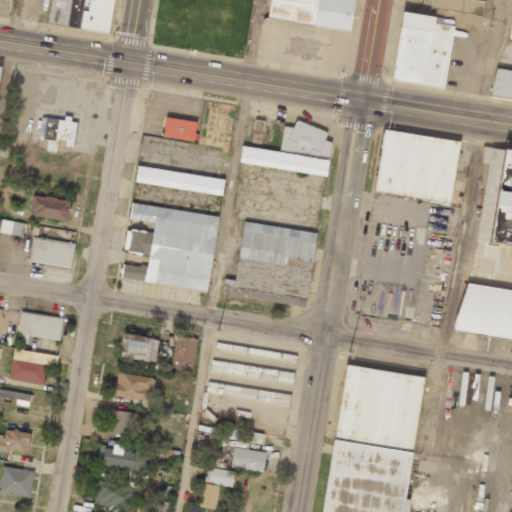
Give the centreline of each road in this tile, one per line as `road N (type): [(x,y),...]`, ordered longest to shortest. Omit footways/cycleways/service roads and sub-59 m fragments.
road 1 (residential): [(0,282),(511,370)]
road 2 (residential): [(129,62),(56,511)]
road 3 (tertiary): [(361,101),(300,511)]
road 4 (primary): [(129,62),(511,123)]
road 5 (primary): [(0,41),(129,62)]
